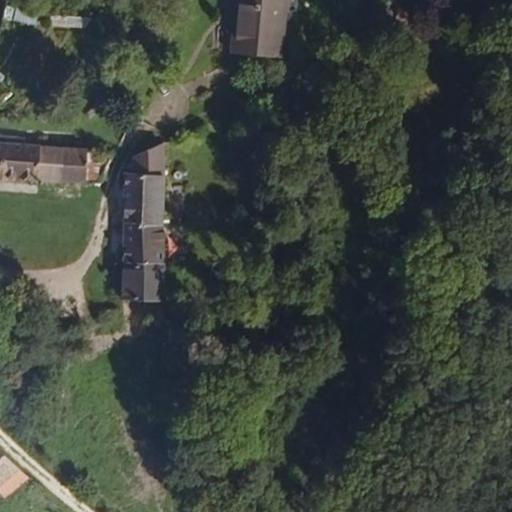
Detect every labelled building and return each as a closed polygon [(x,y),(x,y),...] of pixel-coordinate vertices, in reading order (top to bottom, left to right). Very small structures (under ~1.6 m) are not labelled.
[(391,26),(395,0),(369,0),(367,24),(391,26)] [(280,76),(288,7),(235,1),(227,69),(280,76)] [(19,149),(19,141),(0,139),(0,147),(2,148),(19,149)] [(36,185),(38,150),(19,149),(2,148),(0,183),(36,185)] [(78,189),(80,154),(38,150),(36,185),(78,189)] [(159,227),(161,150),(127,165),(126,176),(118,176),(118,178),(117,226),(159,227)] [(158,265),(159,227),(117,226),(116,264),(158,265)] [(157,304),(158,265),(116,264),(115,303),(157,304)] [(114,335),(114,319),(99,319),(99,335),(114,335)] [(0,493),(4,499),(30,478),(0,450),(0,493)]
